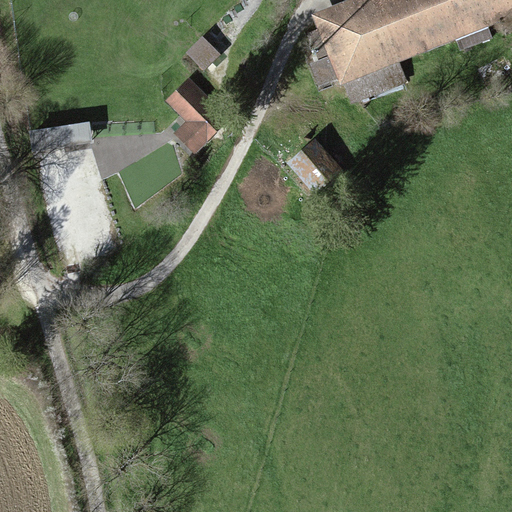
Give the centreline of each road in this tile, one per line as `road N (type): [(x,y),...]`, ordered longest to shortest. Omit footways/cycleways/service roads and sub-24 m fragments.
road 1 (track): [(316,0),(297,23),(206,211),(154,277),(99,295),(37,289)]
road 2 (track): [(0,150),(100,511)]
